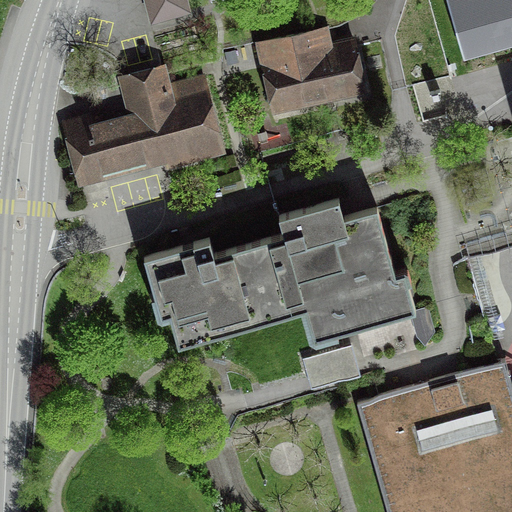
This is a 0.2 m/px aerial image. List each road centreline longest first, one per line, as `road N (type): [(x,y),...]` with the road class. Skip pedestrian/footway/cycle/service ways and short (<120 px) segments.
road 1 (tertiary): [(17,250),(28,127),(61,0)]
road 2 (residential): [(253,192),(49,249),(17,250)]
road 3 (tertiary): [(5,511),(14,319)]
